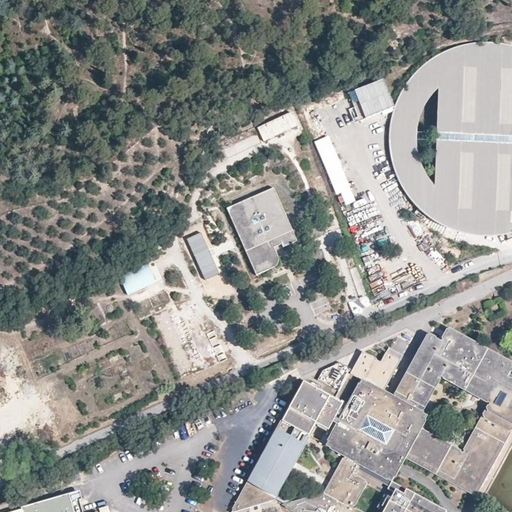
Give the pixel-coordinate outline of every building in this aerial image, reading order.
[(448,50),(438,55),(424,64),(414,76),(401,95),(393,110),(390,126),(388,140),(390,155),(393,171),(398,183),(402,189),(408,200),(416,209),(420,213),(422,215),(424,216),(427,219),(431,221),(433,223),(436,225),(439,227),(441,227),(443,228),(445,229),(450,231),(465,236),(469,237),(471,237),(479,238),(492,238),(495,237),(497,237),(507,236),(510,235),(511,235),(511,234),(511,41),(507,39),(502,39),(501,45),(492,43),(481,44),(467,46),(459,47),(448,50)] [(293,112),(258,127),(264,141),(299,127),(293,112)] [(254,129),(235,141),(232,137),(221,144),(229,158),(260,140),(254,129)] [(297,241),(274,188),(227,208),(256,275),(273,268),(275,268),(276,266),(278,264),(279,262),(279,260),(279,258),(278,257),(274,248),(282,244),(283,248),(284,247),(296,242),(297,241)] [(223,276),(201,228),(185,236),(206,283),(223,276)] [(299,248),(296,242),(284,247),(287,253),(299,248)] [(130,294),(159,281),(151,264),(122,277),(130,294)] [(381,284),(393,280),(392,275),(379,278),(381,284)] [(456,314),(458,319),(471,315),(469,310),(456,314)] [(448,511),(449,511),(389,480),(401,456),(465,489),(468,488),(471,487),(475,486),(478,486),(481,484),(486,482),(511,433),(511,380),(508,378),(511,371),(511,365),(448,331),(442,344),(429,337),(395,402),(389,414),(378,408),(385,396),(405,358),(391,350),(383,365),(370,387),(357,413),(350,410),(304,386),(239,511),(257,511),(279,504),(312,440),(335,451),(334,453),(347,459),(327,495),(286,509),(292,511),(448,511)] [(370,387),(383,365),(363,353),(350,376),(364,384),(370,387)] [(364,384),(350,410),(357,413),(370,387),(364,384)] [(389,414),(395,402),(385,396),(378,408),(389,414)] [(10,511),(97,511),(82,511),(80,500),(82,500),(80,491),(21,507),(22,509),(10,511)]
